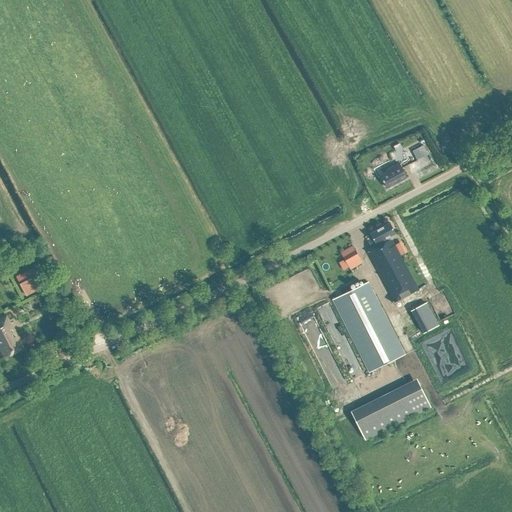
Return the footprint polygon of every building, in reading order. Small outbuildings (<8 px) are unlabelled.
[(402,165),(409,162),(403,150),(396,154),(402,165)] [(389,161),(373,169),(378,178),(381,176),(383,180),(382,181),(383,182),(384,182),(387,188),(406,178),(399,163),(392,167),(389,161)] [(394,245),(390,237),(395,234),(389,223),(370,234),(377,247),(367,252),(395,302),(419,289),(395,245),(394,245)] [(352,245),(340,252),(350,269),(362,262),(352,245)] [(43,287),(33,267),(16,276),(26,296),(43,287)] [(370,372),(405,354),(368,283),(333,300),(370,372)] [(421,334),(438,324),(426,302),(409,311),(421,334)] [(0,349),(4,358),(23,348),(6,316),(0,319),(0,349)] [(424,342),(440,373),(452,367),(455,373),(468,367),(460,352),(457,353),(445,331),(424,342)] [(366,436),(434,409),(422,378),(354,406),(366,436)]
